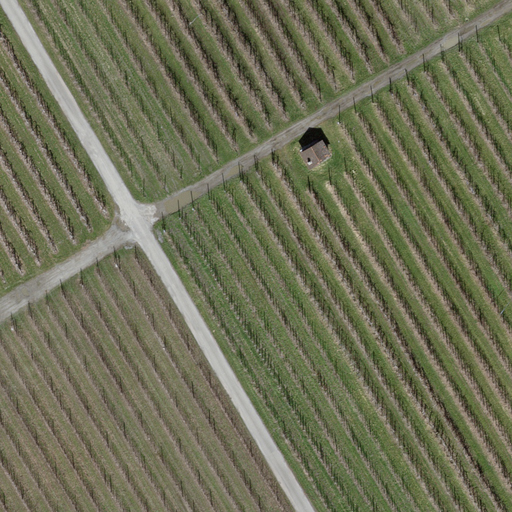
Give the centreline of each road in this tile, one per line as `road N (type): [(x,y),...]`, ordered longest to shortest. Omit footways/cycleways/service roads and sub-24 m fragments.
road 1 (track): [(129,227),(511,8)]
road 2 (track): [(129,227),(0,313)]
